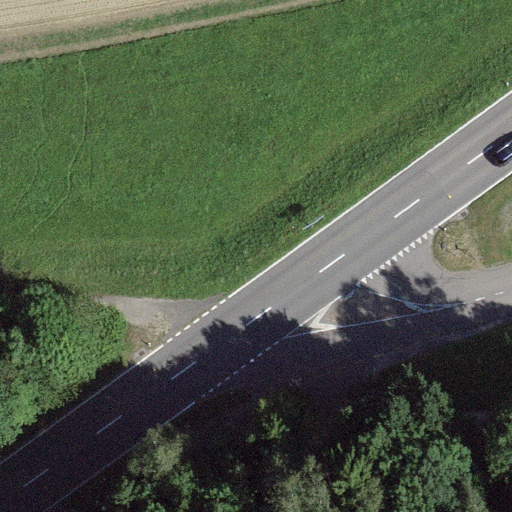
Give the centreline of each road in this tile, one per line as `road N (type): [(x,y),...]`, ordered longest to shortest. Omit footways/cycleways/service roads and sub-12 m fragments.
road 1 (secondary): [(0,509),(298,292)]
road 2 (secondary): [(298,292),(511,135)]
road 3 (track): [(271,385),(511,426)]
road 4 (tertiary): [(298,292),(468,305),(511,292)]
